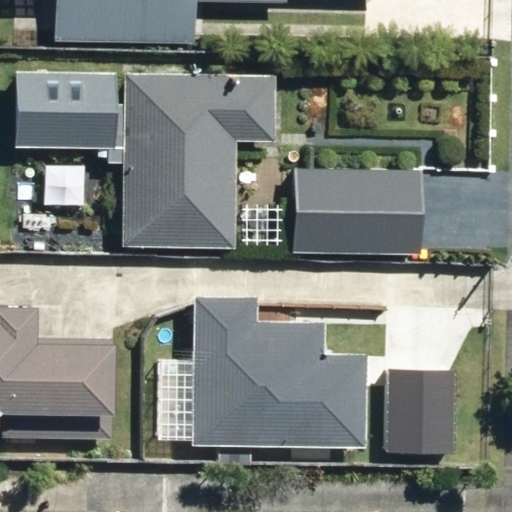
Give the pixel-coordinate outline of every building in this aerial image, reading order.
[(182,37),(182,0),(221,0),(272,2),(272,0),(44,0),(43,33),(182,37)] [(108,243),(219,245),(221,138),(261,139),(263,71),(110,70),(108,243)] [(280,246),(387,249),(388,187),(281,184),(280,246)] [(0,191),(1,232),(45,232),(45,190),(0,191)] [(142,438),(351,444),(354,352),(309,351),(311,320),(242,318),(242,297),(182,295),(179,358),(145,358),(142,438)] [(0,401),(3,401),(2,426),(99,426),(100,345),(21,344),(22,307),(0,306),(0,401)]
